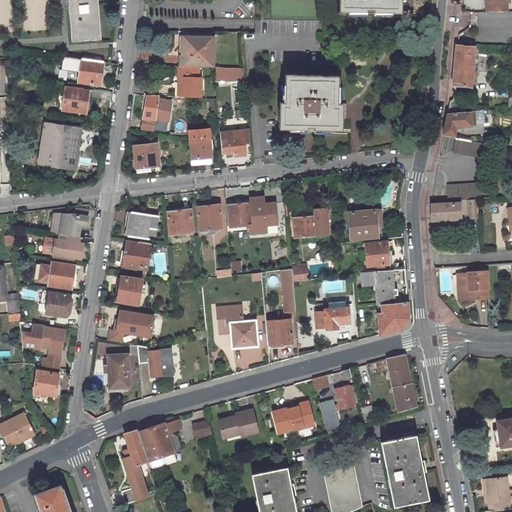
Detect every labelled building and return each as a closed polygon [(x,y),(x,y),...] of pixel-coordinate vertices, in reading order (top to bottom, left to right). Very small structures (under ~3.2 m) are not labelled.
[(67,0),(71,37),(99,35),(95,0),(67,0)] [(339,0),(340,12),(367,13),(367,11),(374,11),(374,13),(401,13),(401,0),(339,0)] [(484,0),(485,9),(506,9),(505,0),(484,0)] [(214,39),(180,39),(179,64),(196,64),(214,64),(214,39)] [(471,68),(473,48),(473,46),(454,43),(453,84),(470,85),(470,82),(471,68)] [(82,56),(78,79),(100,82),(103,59),(82,56)] [(176,64),(175,95),(188,96),(198,96),(198,74),(196,74),(196,64),(179,64),(176,64)] [(217,81),(245,81),(245,67),(217,67),(217,81)] [(337,77),(284,74),(283,102),(279,102),(278,128),(306,128),(307,126),(313,126),(313,129),(340,129),(341,103),(337,103),(337,77)] [(63,108),(85,111),(89,87),(66,84),(63,108)] [(155,117),(156,94),(143,94),(140,93),(139,111),(143,111),(143,116),(155,117)] [(455,121),(474,123),(474,110),(447,112),(444,129),(453,130),(455,121)] [(56,164),(63,124),(46,121),(39,161),(56,164)] [(73,166),(79,127),(63,124),(56,164),(73,166)] [(210,157),(209,128),(190,129),(190,137),(191,158),(210,157)] [(224,150),(235,149),(235,153),(245,152),(244,141),(249,141),(248,130),(230,131),(223,132),(224,150)] [(451,151),(483,156),(486,141),(453,135),(451,151)] [(157,142),(135,143),(136,165),(149,164),(159,163),(157,142)] [(474,182),(444,185),(445,198),(458,197),(475,196),(474,182)] [(475,196),(458,197),(458,200),(430,202),(430,221),(459,219),(459,212),(467,212),(468,216),(476,215),(475,196)] [(250,202),(228,204),(229,223),(252,221),(250,202)] [(76,234),(78,223),(85,224),(88,207),(75,205),(74,212),(61,210),(57,230),(65,232),(76,234)] [(220,205),(197,207),(199,227),(221,224),(220,205)] [(327,231),(325,206),(312,208),(313,215),(298,216),(292,217),(294,234),(327,231)] [(191,208),(169,210),(170,231),(193,229),(191,208)] [(298,216),(313,215),(312,208),(297,209),(298,216)] [(158,213),(131,209),(127,233),(147,237),(149,225),(156,227),(158,213)] [(379,209),(349,212),(351,237),(377,235),(376,222),(380,221),(379,209)] [(270,234),(279,234),(279,225),(270,225),(270,234)] [(53,253),(79,256),(83,234),(76,234),(65,232),(64,239),(55,238),(53,253)] [(148,266),(152,241),(141,239),(140,242),(128,240),(124,265),(136,267),(137,264),(148,266)] [(365,242),(366,256),(367,264),(388,262),(386,240),(365,242)] [(50,264),(41,262),(38,279),(48,281),(47,284),(70,288),(74,264),(51,260),(50,264)] [(307,274),(306,263),(290,265),(291,280),(322,277),(322,272),(307,274)] [(278,267),(283,308),(294,307),(291,280),(290,265),(278,267)] [(251,270),(251,278),(261,277),(260,269),(251,270)] [(393,287),(392,269),(376,270),(360,272),(362,284),(375,283),(376,284),(378,301),(379,301),(395,300),(394,294),(397,293),(396,287),(393,287)] [(486,287),(485,269),(465,270),(455,271),(456,298),(478,297),(477,295),(485,295),(484,287),(486,287)] [(146,279),(123,275),(118,299),(142,304),(146,279)] [(69,294),(48,291),(45,311),(66,314),(68,303),(71,303),(72,296),(69,295),(69,294)] [(8,300),(9,312),(19,311),(18,299),(8,300)] [(324,327),(336,326),(336,321),(347,320),(346,305),(343,306),(343,299),(326,300),(327,307),(323,307),(323,309),(313,310),(314,325),(324,324),(324,327)] [(401,327),(407,316),(406,299),(395,300),(379,301),(380,312),(377,313),(378,333),(401,327)] [(256,343),(253,318),(241,319),(239,303),(219,304),(220,316),(215,317),(216,330),(230,328),(231,345),(256,343)] [(366,327),(364,303),(353,304),(355,328),(366,327)] [(128,332),(149,336),(151,330),(160,331),(164,310),(154,309),(153,314),(131,310),(128,332)] [(288,318),(266,320),(268,342),(270,342),(283,341),(290,341),(288,318)] [(63,327),(42,324),(42,321),(32,319),(30,329),(21,327),(22,344),(39,346),(39,342),(49,344),(48,349),(60,350),(63,327)] [(151,360),(153,374),(175,372),(172,346),(150,349),(146,345),(137,343),(139,361),(151,360)] [(60,350),(48,349),(47,356),(46,365),(58,367),(60,350)] [(127,352),(108,352),(108,363),(104,363),(104,378),(108,378),(108,385),(128,384),(127,352)] [(389,358),(371,363),(373,371),(388,367),(397,412),(413,407),(404,358),(404,355),(389,358)] [(58,371),(36,368),(33,391),(59,395),(60,385),(56,384),(58,371)] [(352,377),(350,368),(344,370),(345,378),(352,377)] [(314,387),(327,384),(324,375),(312,379),(314,387)] [(334,388),(339,408),(354,405),(350,387),(349,384),(334,388)] [(350,387),(354,405),(358,403),(354,385),(350,387)] [(331,400),(319,403),(327,433),(339,430),(331,400)] [(287,408),(272,412),(278,432),(301,426),(301,427),(313,424),(307,401),(296,404),(297,407),(288,409),(287,408)] [(375,419),(371,404),(359,407),(363,423),(375,419)] [(24,411),(0,422),(0,428),(8,444),(34,431),(24,411)] [(252,412),(219,420),(223,437),(240,433),(241,435),(257,432),(252,412)] [(180,419),(166,423),(169,433),(173,432),(183,429),(180,419)] [(192,423),(195,437),(211,433),(208,419),(192,423)] [(511,444),(511,419),(496,422),(500,447),(511,444)] [(165,421),(138,431),(148,462),(178,450),(180,446),(178,436),(174,435),(173,432),(169,433),(166,423),(165,421)] [(138,431),(137,428),(123,432),(128,448),(130,455),(134,466),(139,464),(148,462),(138,431)] [(411,435),(382,441),(395,505),(424,500),(419,473),(422,473),(420,463),(417,463),(411,435)] [(130,455),(128,448),(122,451),(124,457),(130,455)] [(134,466),(130,455),(124,457),(121,458),(131,488),(135,501),(150,497),(139,464),(134,466)] [(346,511),(357,508),(350,460),(322,464),(328,511),(346,511)] [(283,469),(254,474),(261,511),(289,511),(287,497),(291,496),(289,485),(285,486),(283,469)] [(511,509),(510,500),(509,491),(507,477),(486,480),(489,504),(490,511),(511,509)] [(70,511),(60,484),(35,492),(42,511),(70,511)] [(135,501),(131,488),(122,491),(126,504),(135,501)]
